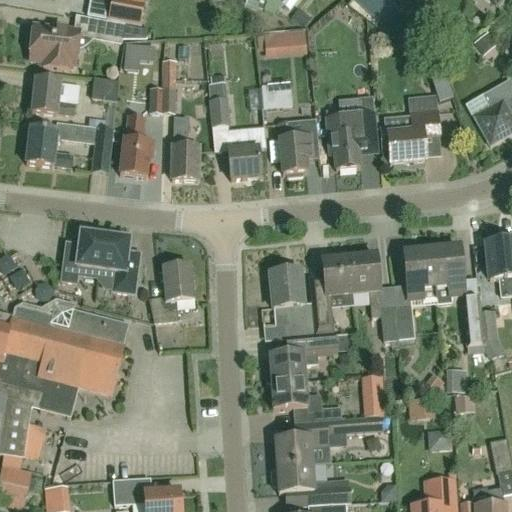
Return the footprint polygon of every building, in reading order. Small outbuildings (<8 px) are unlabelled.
[(110,1),(106,24),(139,30),(145,0),(121,0),(121,2),(110,0),(110,1)] [(246,0),(243,12),(251,15),(262,0),(246,0)] [(271,0),(262,0),(251,15),(255,16),(256,12),(273,18),(281,7),(271,0)] [(396,9),(385,0),(378,0),(366,14),(380,27),(396,9)] [(482,0),(495,11),(505,0),(482,0)] [(311,23),(297,13),(290,22),(303,33),(311,23)] [(97,40),(120,45),(123,28),(100,23),(97,40)] [(76,55),(78,37),(78,35),(72,34),(32,30),(28,65),(41,66),(41,71),(68,74),(69,69),(74,70),(76,55)] [(302,35),(259,37),(260,60),(303,59),(302,35)] [(481,57),(494,45),(484,35),(471,47),(481,57)] [(163,94),(162,119),(174,120),(175,67),(162,66),(161,94),(163,94)] [(26,83),(21,117),(30,119),(34,84),(26,83)] [(87,132),(113,135),(115,108),(118,87),(92,83),(90,105),(107,107),(105,126),(88,124),(87,132)] [(56,107),(59,87),(35,85),(32,117),(56,120),(56,119),(73,121),(75,109),(56,107)] [(511,137),(511,124),(502,107),(511,101),(511,91),(508,85),(480,101),(487,114),(473,122),(489,151),(511,137)] [(429,91),(434,105),(446,100),(441,86),(429,91)] [(210,133),(211,133),(227,132),(230,131),(227,104),(226,104),(225,87),(210,89),(207,89),(209,106),(207,106),(210,133)] [(289,89),(260,92),(262,115),(291,112),(289,89)] [(163,94),(161,94),(149,94),(148,119),(162,119),(163,94)] [(339,122),(325,124),(328,161),(333,160),(335,175),(359,173),(358,161),(377,159),(375,137),(372,103),(358,104),(359,124),(339,126),(339,122)] [(438,141),(435,114),(409,117),(410,132),(380,135),(382,156),(388,155),(389,170),(424,166),(422,142),(438,141)] [(128,122),(125,146),(123,146),(119,180),(145,183),(147,166),(151,167),(153,149),(141,148),(144,124),(128,122)] [(198,152),(187,151),(187,124),(174,123),(173,152),(172,152),(171,185),(197,186),(198,152)] [(279,145),(278,145),(281,180),(285,179),(285,182),(287,183),(300,183),(302,181),(302,178),(306,178),(305,166),(311,166),(319,165),(315,126),(288,128),(278,129),(278,130),(279,145)] [(108,180),(109,169),(113,135),(87,132),(75,130),(73,147),(93,150),(91,167),(90,177),(108,180)] [(71,161),(54,159),(56,145),(57,136),(55,136),(30,134),(26,169),(52,171),(52,170),(70,172),(71,161)] [(264,134),(256,134),(240,136),(227,137),(229,157),(226,157),(229,185),(260,182),(258,154),(265,154),(264,134)] [(112,297),(134,300),(140,257),(127,255),(128,246),(80,239),(78,255),(65,253),(61,286),(75,288),(77,272),(114,277),(112,297)] [(511,246),(485,249),(489,286),(498,285),(499,302),(511,300),(511,246)] [(417,254),(416,257),(403,258),(406,291),(407,306),(421,304),(420,293),(435,292),(431,255),(428,256),(426,253),(417,254)] [(431,255),(435,292),(447,291),(448,302),(462,300),(457,253),(431,255)] [(348,263),(351,299),(367,297),(370,325),(380,324),(382,346),(398,344),(394,312),(380,314),(378,296),(378,294),(374,261),(364,262),(364,260),(348,262),(348,263)] [(348,263),(321,266),(322,280),(324,301),(325,301),(338,300),(339,312),(352,311),(351,299),(348,263)] [(163,303),(148,304),(153,329),(177,327),(175,307),(192,305),(189,272),(160,275),(163,303)] [(274,332),(262,333),(263,347),(286,345),(313,343),(312,328),(310,309),(302,309),(299,276),(269,279),(272,314),(290,312),(292,330),(274,332)] [(322,280),(307,282),(310,309),(312,328),(313,343),(328,341),(329,341),(326,307),(325,301),(324,301),(322,280)] [(479,318),(477,318),(476,304),(460,305),(465,352),(480,351),(483,351),(479,318)] [(410,311),(394,312),(398,344),(413,343),(410,311)] [(124,353),(123,353),(129,329),(73,315),(72,315),(61,312),(53,317),(49,334),(11,324),(0,320),(0,459),(22,463),(23,462),(38,465),(45,434),(27,430),(30,411),(70,422),(78,391),(111,400),(124,353)] [(269,372),(264,373),(265,389),(270,389),(304,386),(303,371),(316,370),(315,359),(336,357),(335,341),(333,341),(329,341),(328,341),(313,343),(286,345),(287,361),(268,362),(269,372)] [(448,397),(462,397),(462,374),(448,374),(448,397)] [(304,386),(270,389),(272,416),(291,415),(306,413),(311,413),(312,428),(340,425),(339,413),(321,414),(320,401),(305,402),(304,386)] [(452,400),(453,418),(470,417),(469,399),(452,400)] [(434,423),(432,404),(407,406),(409,425),(434,423)] [(384,421),(383,406),(363,408),(364,422),(384,421)] [(310,470),(309,454),(326,453),(325,441),(380,437),(379,423),(340,426),(340,425),(312,428),(292,429),(293,444),(273,445),(275,473),(310,470)] [(448,454),(448,431),(425,431),(425,453),(448,454)] [(495,479),(511,476),(505,444),(488,448),(495,479)] [(316,511),(321,511),(344,510),(342,486),(311,488),(310,470),(275,473),(275,474),(272,474),(270,477),(270,490),(274,492),(277,492),(277,499),(284,499),(284,511),(316,511)] [(0,509),(14,511),(22,511),(29,481),(2,476),(0,483),(0,509)] [(179,511),(178,496),(139,499),(139,485),(113,487),(114,511),(131,510),(131,511),(179,511)] [(453,511),(452,485),(424,487),(425,511),(421,511),(453,511)] [(44,494),(45,511),(68,511),(67,492),(44,494)] [(486,495),(489,511),(474,511),(473,511),(503,511),(503,510),(500,493),(486,495)]
